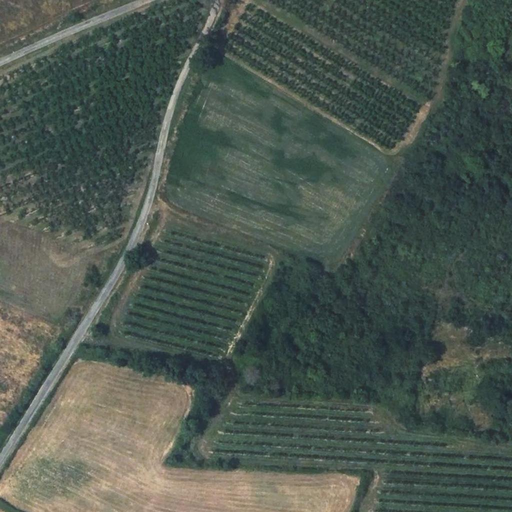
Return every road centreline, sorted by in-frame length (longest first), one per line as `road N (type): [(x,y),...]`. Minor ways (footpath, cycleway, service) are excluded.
road 1 (residential): [(0,460),(130,251),(173,99),(220,0)]
road 2 (unclassified): [(0,61),(146,0)]
